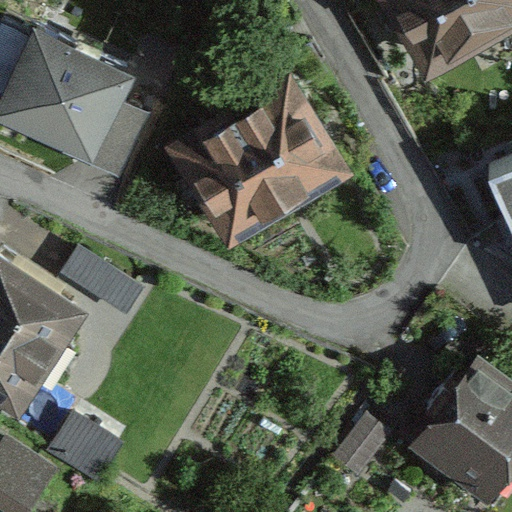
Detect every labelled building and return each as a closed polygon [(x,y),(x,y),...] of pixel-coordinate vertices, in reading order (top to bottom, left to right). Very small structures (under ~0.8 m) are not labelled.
[(511,0),(379,0),(424,77),(511,26),(511,0)] [(0,112),(97,157),(140,62),(38,15),(0,98),(0,112)] [(232,243),(360,165),(296,63),(169,141),(232,243)] [(511,160),(490,170),(511,220),(511,160)] [(0,382),(21,396),(92,287),(0,227),(0,382)] [(127,300),(145,271),(78,230),(60,258),(127,300)] [(491,490),(511,460),(511,357),(473,329),(403,427),(491,490)] [(97,471),(123,427),(73,398),(48,442),(97,471)] [(359,465),(393,419),(366,398),(331,444),(359,465)] [(0,497),(21,511),(57,457),(7,424),(0,433),(0,497)]
